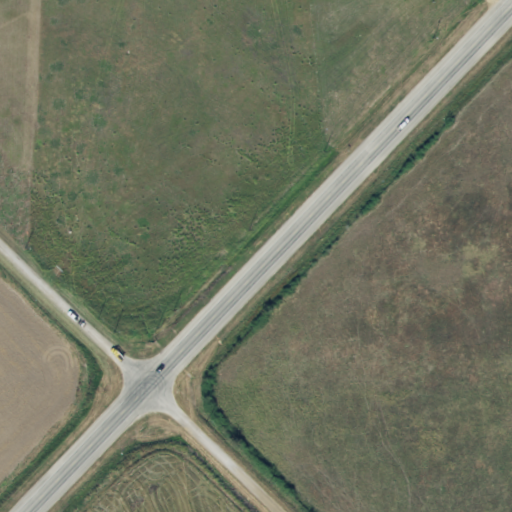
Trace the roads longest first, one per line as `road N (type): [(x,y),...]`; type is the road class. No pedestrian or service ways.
road 1 (secondary): [(24,511),(511,4)]
road 2 (residential): [(0,242),(149,382)]
road 3 (residential): [(286,511),(149,382)]
